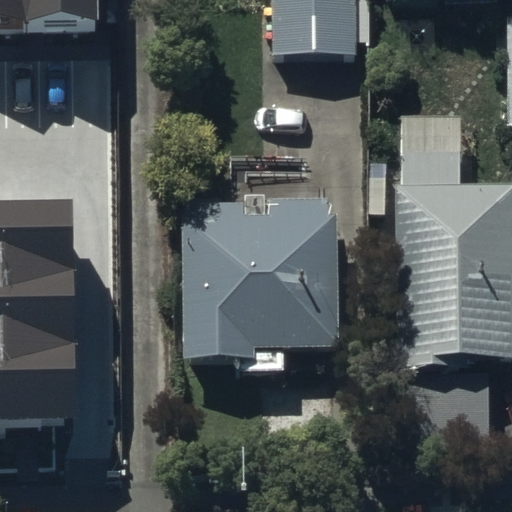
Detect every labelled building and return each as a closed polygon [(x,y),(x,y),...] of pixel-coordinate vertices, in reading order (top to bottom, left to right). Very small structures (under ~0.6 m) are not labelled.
[(94,0),(0,0),(0,34),(95,33),(94,0)] [(358,0),(276,0),(278,77),(360,76),(358,0)] [(407,213),(401,213),(405,398),(411,398),(412,481),(494,479),(492,391),(511,390),(511,210),(466,211),(464,143),(406,144),(407,213)] [(61,210),(0,209),(0,433),(61,433),(61,210)] [(247,228),(188,229),(189,387),(260,386),(260,374),(343,373),(341,244),(333,244),(333,225),(276,225),(277,244),(247,244),(247,228)]
